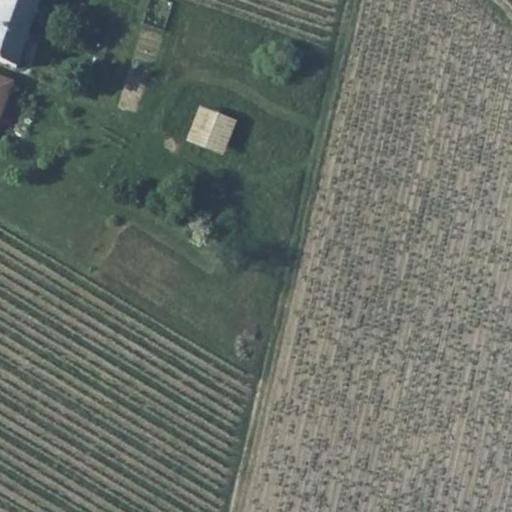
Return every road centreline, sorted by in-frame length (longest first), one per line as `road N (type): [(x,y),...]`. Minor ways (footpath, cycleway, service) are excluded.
road 1 (track): [(232,511),(350,0)]
road 2 (unknown): [(0,69),(126,120),(159,114),(181,95)]
